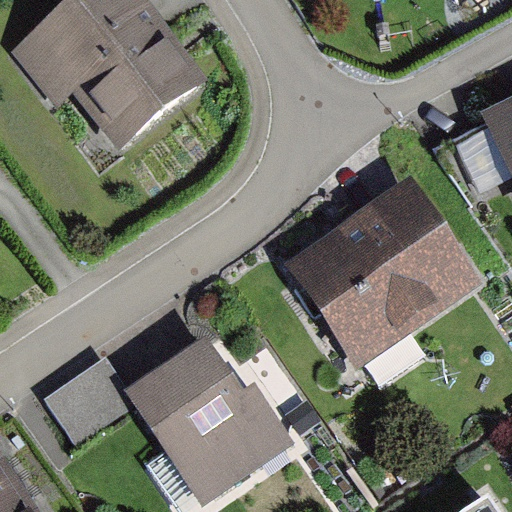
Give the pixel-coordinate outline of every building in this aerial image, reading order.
[(153,0),(98,0),(18,56),(63,119),(92,99),(129,152),(217,90),(153,0)] [(511,120),(501,125),(511,146),(511,120)] [(488,293),(420,189),(294,271),(362,375),(488,293)] [(258,409),(219,350),(131,407),(200,511),(218,511),(313,451),(277,397),(258,409)] [(45,511),(14,471),(0,480),(0,511),(45,511)]
